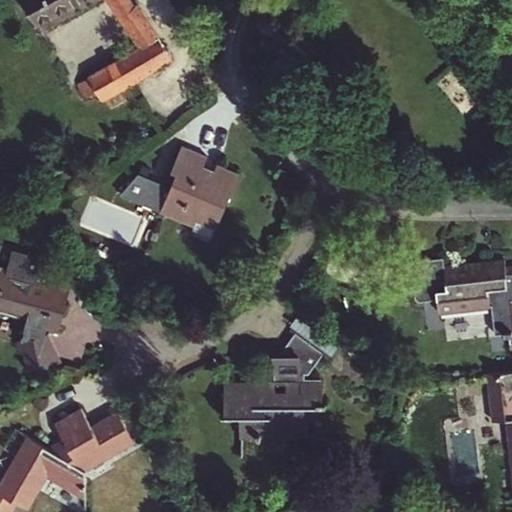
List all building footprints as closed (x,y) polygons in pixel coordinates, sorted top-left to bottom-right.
[(90,0),(107,0),(111,5),(119,0),(19,0),(40,32),(90,0)] [(126,0),(119,0),(111,5),(120,20),(133,10),(126,0)] [(139,50),(88,79),(100,101),(170,59),(136,7),(133,10),(120,20),(139,50)] [(215,222),(237,169),(217,161),(215,166),(213,171),(201,166),(203,161),(207,152),(181,142),(172,164),(177,166),(170,182),(160,207),(192,220),(195,214),(215,222)] [(215,166),(203,161),(201,166),(213,171),(215,166)] [(137,169),(117,189),(137,197),(147,173),(137,169)] [(137,197),(160,207),(170,182),(147,173),(137,197)] [(12,267),(0,264),(0,313),(1,312),(23,318),(22,322),(27,323),(23,337),(18,337),(19,347),(24,346),(27,361),(57,357),(53,332),(48,333),(49,329),(61,332),(74,284),(36,274),(38,269),(44,266),(40,259),(16,253),(12,267)] [(421,296),(425,297),(442,296),(442,308),(496,305),(497,330),(511,328),(511,263),(508,264),(507,258),(447,262),(447,255),(415,257),(417,291),(421,296)] [(271,381),(222,382),(222,419),(256,418),(256,441),(303,441),(302,407),(323,406),(323,380),(305,380),(305,375),(307,377),(324,356),(295,334),(278,356),(270,356),(271,381)] [(504,417),(507,450),(511,493),(511,368),(475,372),(480,420),(504,417)] [(150,427),(135,401),(120,410),(134,435),(150,427)] [(134,435),(120,410),(93,425),(83,407),(58,421),(66,435),(70,442),(58,448),(50,444),(30,434),(2,488),(0,486),(0,511),(17,511),(22,502),(34,508),(53,472),(70,481),(68,485),(77,489),(89,482),(89,468),(137,441),(134,435)] [(66,435),(50,444),(58,448),(70,442),(66,435)] [(53,472),(51,476),(68,485),(70,481),(53,472)] [(89,482),(77,489),(90,497),(89,482)]
